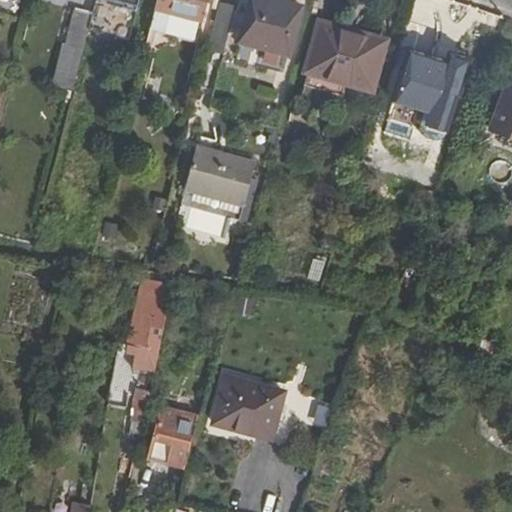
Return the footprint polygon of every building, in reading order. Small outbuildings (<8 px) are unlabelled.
[(157,0),(150,32),(198,43),(208,0),(157,0)] [(224,52),(234,3),(216,0),(207,49),(224,52)] [(295,61),(308,6),(283,0),(249,0),(239,46),(295,61)] [(440,32),(467,36),(471,7),(444,3),(440,32)] [(86,52),(94,18),(78,14),(59,87),(76,91),(86,52)] [(372,90),(385,45),(324,28),(307,89),(338,97),(342,82),(372,90)] [(451,117),(467,74),(413,55),(398,97),(451,117)] [(511,138),(511,87),(496,133),(511,138)] [(210,115),(227,120),(231,105),(214,101),(210,115)] [(243,225),(257,171),(198,156),(183,213),(243,225)] [(166,307),(171,307),(175,285),(164,283),(159,304),(142,300),(134,338),(145,340),(150,318),(163,321),(166,307)] [(273,441),(285,394),(228,381),(216,427),(273,441)] [(146,415),(145,386),(128,387),(130,415),(146,415)] [(153,464),(187,473),(201,421),(165,412),(153,464)] [(91,511),(92,506),(74,503),(72,511),(91,511)]
